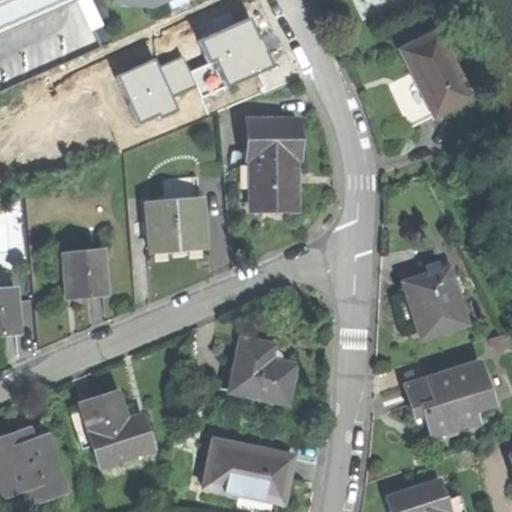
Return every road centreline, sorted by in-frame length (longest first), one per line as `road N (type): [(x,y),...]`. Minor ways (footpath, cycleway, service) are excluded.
road 1 (residential): [(0,387),(359,240)]
road 2 (residential): [(333,511),(359,240)]
road 3 (residential): [(359,240),(356,163),(334,87),(290,0)]
